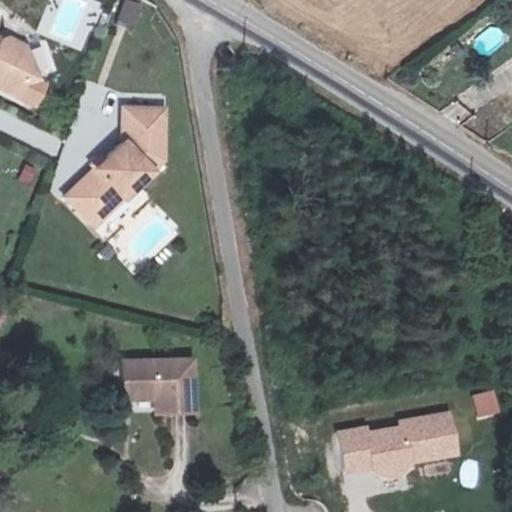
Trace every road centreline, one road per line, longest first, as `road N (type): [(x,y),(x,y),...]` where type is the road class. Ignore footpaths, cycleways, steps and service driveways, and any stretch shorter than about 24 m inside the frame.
road 1 (residential): [(260,511),(172,0)]
road 2 (tertiary): [(207,0),(511,188)]
